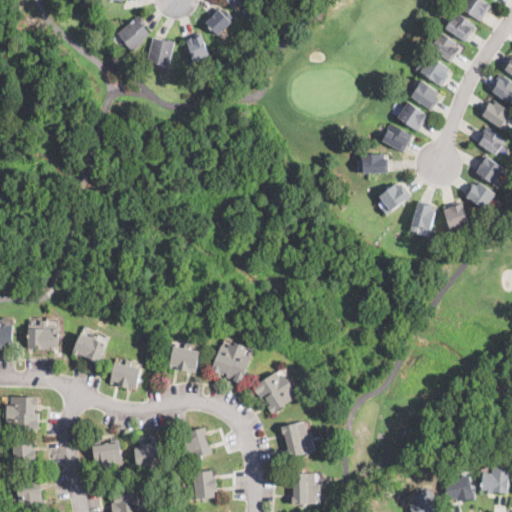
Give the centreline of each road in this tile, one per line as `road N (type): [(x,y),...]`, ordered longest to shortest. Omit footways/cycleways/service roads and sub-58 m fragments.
road 1 (residential): [(0,378),(58,380),(130,407),(218,406),(240,423),(261,462),(257,511)]
road 2 (residential): [(511,14),(471,75),(439,164)]
road 3 (residential): [(80,391),(71,437),(81,511)]
